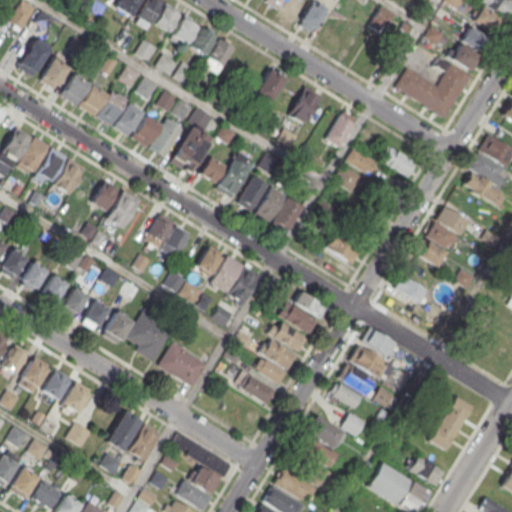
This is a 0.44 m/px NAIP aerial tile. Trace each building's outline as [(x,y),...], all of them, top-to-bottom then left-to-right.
[(19,29),(32,6),(20,0),(18,0),(6,22),(19,29)] [(280,13),(295,20),(302,5),(295,2),(295,0),(264,0),(264,2),(281,11),(280,13)] [(311,32),(324,6),(310,0),(308,0),(296,24),(311,32)] [(476,0),(466,19),(494,34),(511,2),(507,0),(476,0)] [(179,11),(162,1),(149,22),(166,32),(179,11)] [(366,25),(381,33),(391,12),(377,5),(366,25)] [(197,22),(181,12),(168,33),(184,44),(197,22)] [(444,58),(469,72),(489,38),(463,23),(454,39),(455,39),(444,58)] [(433,43),(441,32),(430,25),(423,36),(433,43)] [(188,47),(204,54),(213,33),(197,26),(188,47)] [(29,76),(49,47),(32,36),(13,65),(29,76)] [(141,38),(131,53),(143,60),(153,46),(141,38)] [(231,46),(217,38),(201,64),(214,73),(231,46)] [(161,51),(152,66),(164,73),(173,59),(161,51)] [(65,67),(49,57),(36,78),(52,88),(65,67)] [(179,59),(170,74),(182,82),(191,67),(179,59)] [(404,66),(392,86),(441,116),(467,74),(448,62),(435,84),(404,66)] [(124,63),(115,78),(127,86),(136,71),(124,63)] [(252,93),(268,102),(284,77),(267,67),(252,93)] [(87,83),(70,72),(57,93),(74,104),(87,83)] [(142,75),(132,90),(144,98),(154,83),(142,75)] [(105,93),(88,83),(75,104),(91,114),(105,93)] [(317,94),(303,86),(287,113),(301,121),(317,94)] [(163,89),(154,103),(166,111),(175,96),(163,89)] [(93,115),(109,90),(124,100),(107,125),(93,115)] [(177,97),(168,111),(180,119),(189,104),(177,97)] [(511,100),(508,98),(498,114),(511,123),(511,100)] [(207,136),(200,132),(209,114),(195,107),(167,162),(188,173),(207,136)] [(352,120),(338,112),(322,138),(336,147),(352,120)] [(0,160),(0,148),(14,126),(29,136),(10,167),(0,160)] [(458,187),(494,205),(502,190),(498,189),(507,170),(504,168),(511,152),(511,148),(483,134),(466,168),(467,169),(458,187)] [(15,161),(32,136),(46,145),(30,170),(15,161)] [(405,176),(413,160),(382,144),(374,159),(405,176)] [(33,172),(49,146),(64,156),(48,181),(33,172)] [(342,161),(367,174),(374,161),(350,147),(342,161)] [(250,161),(235,151),(213,186),(228,196),(250,161)] [(221,165),(206,155),(195,173),(210,182),(221,165)] [(50,183),(66,158),(81,167),(65,192),(50,183)] [(330,179),(348,190),(358,175),(340,164),(330,179)] [(250,211),(265,181),(249,173),(234,203),(250,211)] [(86,201),(101,179),(116,188),(101,210),(86,201)] [(268,185),(252,214),(266,222),(283,193),(268,185)] [(105,215),(121,189),(136,198),(120,224),(105,215)] [(300,205),(285,197),(269,224),(284,232),(300,205)] [(336,209),(319,198),(311,212),(327,223),(336,209)] [(447,251),(465,219),(440,205),(422,237),(423,238),(414,255),(434,266),(444,249),(447,251)] [(156,248),(171,221),(156,212),(141,239),(156,248)] [(96,244),(103,233),(85,222),(79,233),(96,244)] [(161,246),(175,254),(187,232),(173,225),(161,246)] [(321,246),(347,263),(357,247),(332,231),(321,246)] [(206,286),(243,303),(258,270),(203,244),(192,270),(209,278),(206,286)] [(23,257),(7,247),(0,259),(0,268),(12,275),(23,257)] [(403,273),(427,288),(436,272),(412,257),(403,273)] [(44,270),(28,260),(17,278),(33,288),(44,270)] [(191,302),(200,289),(169,270),(161,284),(191,302)] [(65,283),(49,273),(38,291),(54,301),(65,283)] [(392,290),(418,301),(424,288),(397,276),(392,290)] [(85,294),(68,285),(57,303),(74,313),(85,294)] [(300,287),(325,302),(316,317),(291,302),(300,287)] [(107,308),(90,298),(79,316),(96,326),(107,308)] [(290,303),(315,318),(306,333),(281,318),(290,303)] [(128,321),(112,311),(101,329),(117,339),(128,321)] [(150,361),(169,331),(139,312),(123,337),(134,344),(131,349),(150,361)] [(278,321),(303,336),(294,351),(269,335),(278,321)] [(358,340),(385,356),(393,342),(366,326),(358,340)] [(267,338),(292,354),(283,369),(258,353),(267,338)] [(155,364),(188,386),(203,363),(170,340),(155,364)] [(0,367),(12,374),(25,351),(9,341),(0,357),(0,367)] [(355,344),(386,363),(376,379),(346,359),(355,344)] [(44,368),(28,358),(17,376),(33,386),(44,368)] [(344,361),(372,379),(362,394),(334,377),(344,361)] [(65,380),(49,370),(38,389),(54,398),(65,380)] [(247,373),(272,389),(263,403),(238,388),(247,373)] [(86,393),(69,383),(58,401),(75,411),(86,393)] [(16,396),(4,389),(0,395),(0,403),(8,409),(16,396)] [(467,405),(452,395),(424,439),(440,448),(467,405)] [(120,409),(137,420),(118,451),(101,440),(120,409)] [(337,426),(353,435),(362,420),(346,411),(337,426)] [(340,431),(313,415),(304,432),(330,447),(340,431)] [(56,423),(45,417),(38,428),(49,434),(56,423)] [(86,430),(71,421),(63,436),(77,444),(86,430)] [(141,421),(158,431),(139,462),(122,452),(141,421)] [(25,432),(10,424),(2,439),(16,447),(25,432)] [(175,431),(226,462),(218,476),(167,444),(175,431)] [(333,452),(302,435),(295,449),(326,465),(333,452)] [(44,445),(32,437),(24,450),(36,458),(44,445)] [(117,459),(104,452),(96,465),(109,472),(117,459)] [(406,470),(433,486),(442,470),(414,454),(406,470)] [(0,483),(13,463),(0,455),(0,483)] [(378,461),(425,490),(412,511),(407,511),(363,485),(378,461)] [(511,461),(498,486),(511,493),(511,461)] [(5,488),(22,498),(35,476),(19,466),(5,488)] [(280,466),(311,486),(301,501),(270,482),(280,466)] [(166,476),(153,469),(145,482),(158,489),(166,476)] [(181,478),(171,493),(198,510),(208,495),(181,478)] [(56,490),(39,479),(27,498),(44,509),(56,490)] [(269,485),(300,504),(294,511),(278,511),(259,500),(269,485)] [(153,494),(140,486),(134,497),(147,505),(153,494)] [(51,511),(72,511),(79,504),(65,494),(51,511)] [(349,500),(343,511),(380,511),(383,507),(362,496),(358,504),(349,500)] [(479,511),(511,511),(483,496),(476,510),(479,511)] [(142,511),(146,506),(133,499),(125,511),(142,511)] [(192,511),(173,499),(164,511),(192,511)] [(103,511),(104,511),(88,500),(78,511),(103,511)] [(251,511),(258,502),(273,511),(251,511)]
